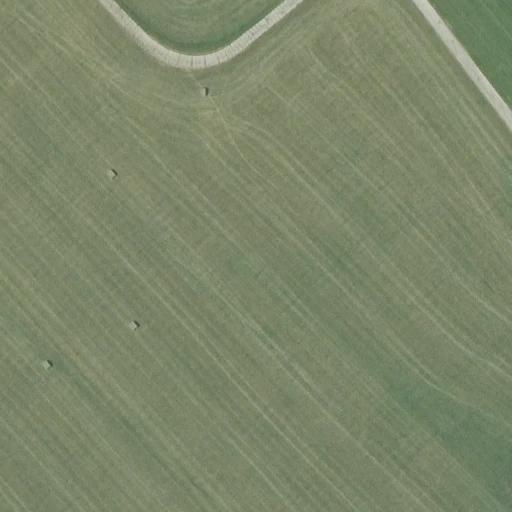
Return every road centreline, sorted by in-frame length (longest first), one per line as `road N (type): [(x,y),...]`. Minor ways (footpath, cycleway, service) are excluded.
road 1 (track): [(106,0),(162,53),(202,61),(236,47),(293,0)]
road 2 (track): [(419,0),(511,121)]
